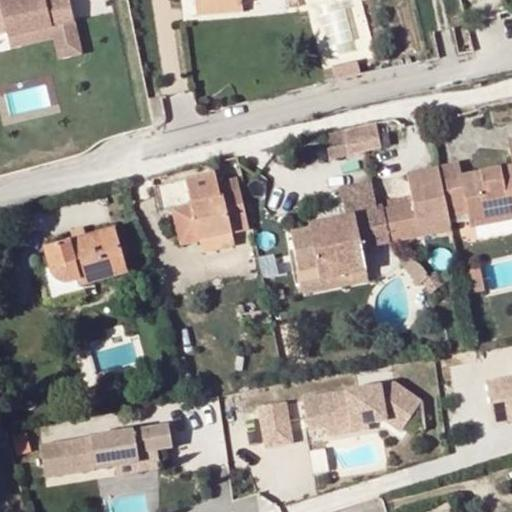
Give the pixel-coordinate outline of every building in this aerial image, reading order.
[(0,0),(0,35),(6,34),(7,38),(75,23),(69,0),(0,0)] [(238,0),(226,0),(195,2),(196,13),(239,10),(238,0)] [(375,17),(363,19),(365,26),(376,23),(375,17)] [(82,55),(75,23),(7,38),(10,50),(55,39),(59,60),(82,55)] [(361,77),(358,61),(332,67),(335,82),(361,77)] [(377,122),(359,126),(364,153),(382,149),(377,122)] [(364,153),(359,126),(324,133),(329,160),(364,153)] [(511,168),(497,171),(508,220),(511,218),(511,140),(508,141),(511,159),(511,168)] [(470,227),(508,220),(497,171),(461,178),(458,167),(437,171),(447,219),(467,216),(470,227)] [(447,219),(437,171),(406,176),(410,198),(412,207),(390,211),(377,214),(370,184),(339,191),(344,221),(308,228),(309,236),(290,240),(297,274),(318,270),(321,280),(365,272),(360,249),(358,235),(387,229),(389,243),(450,231),(447,219)] [(156,192),(161,215),(175,211),(183,247),(200,243),(233,236),(232,232),(246,229),(235,183),(219,187),(216,178),(206,181),(156,192)] [(388,203),(390,211),(412,207),(410,198),(388,203)] [(360,249),(389,243),(387,229),(358,235),(360,249)] [(36,307),(47,304),(44,294),(82,283),(84,288),(127,277),(114,232),(44,253),(47,268),(27,274),(36,307)] [(233,236),(200,243),(202,255),(235,247),(233,236)] [(416,265),(414,265),(411,267),(421,281),(428,277),(425,273),(421,268),(416,265)] [(480,268),(466,271),(471,295),(485,291),(480,268)] [(367,281),(365,272),(321,280),(318,270),(297,274),(302,294),(367,281)] [(44,294),(47,304),(85,295),(84,288),(82,283),(44,294)] [(279,288),(267,290),(270,306),(278,305),(277,296),(281,296),(279,288)] [(511,377),(486,382),(494,425),(511,421),(511,377)] [(302,399),(306,423),(324,420),(325,429),(326,431),(367,425),(384,422),(401,434),(422,403),(395,384),(302,399)] [(92,390),(74,395),(79,412),(96,407),(92,390)] [(293,444),(286,403),(258,407),(265,449),(293,444)] [(308,431),(325,429),(324,420),(306,423),(308,431)] [(367,425),(326,431),(327,437),(368,431),(367,425)] [(169,427),(40,448),(45,478),(139,463),(140,463),(138,453),(173,448),(169,427)] [(140,463),(139,463),(140,472),(161,469),(158,450),(138,453),(140,463)]
